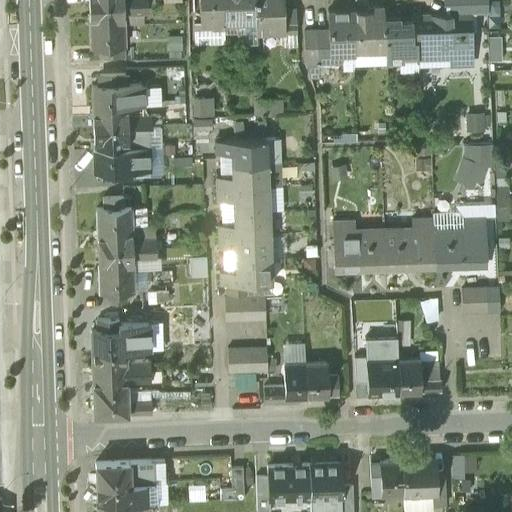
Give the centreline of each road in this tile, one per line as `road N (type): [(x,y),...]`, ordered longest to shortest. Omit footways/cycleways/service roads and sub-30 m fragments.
road 1 (residential): [(511,422),(39,442)]
road 2 (secondary): [(39,442),(27,0)]
